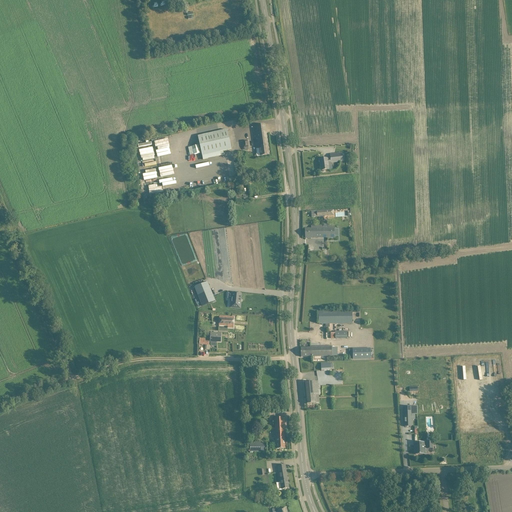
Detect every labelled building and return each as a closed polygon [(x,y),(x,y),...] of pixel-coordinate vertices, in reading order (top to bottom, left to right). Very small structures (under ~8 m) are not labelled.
[(254,131),(256,149),(257,153),(256,154),(257,156),(257,157),(269,155),(265,125),(253,126),(254,131)] [(227,130),(222,131),(198,136),(203,160),(208,159),(207,155),(231,149),(227,130)] [(151,137),(152,144),(153,144),(154,155),(168,153),(166,135),(151,137)] [(242,150),(245,150),(248,150),(250,148),(249,140),(241,142),(242,150)] [(150,144),(136,146),(141,174),(153,172),(152,166),(150,167),(149,160),(148,160),(148,158),(150,158),(149,156),(152,156),(150,144)] [(192,147),(194,155),(200,153),(199,145),(192,147)] [(327,159),(325,159),(320,160),(321,170),(322,170),(322,171),(323,172),(324,172),(325,171),(325,170),(329,169),(328,163),(331,163),(343,161),(342,153),(330,154),(330,159),(328,159),(327,159)] [(157,176),(171,175),(170,167),(156,169),(157,176)] [(143,184),(149,183),(150,193),(154,192),(155,195),(168,193),(168,190),(164,191),(163,181),(157,181),(157,178),(148,180),(147,176),(142,176),(143,184)] [(311,229),(305,229),(305,238),(335,238),(334,226),(322,226),(311,226),(311,229)] [(207,282),(194,288),(202,307),(215,301),(207,282)] [(231,301),(230,308),(240,309),(241,302),(241,294),(232,293),(232,301),(231,301)] [(352,311),(324,311),(319,311),(319,324),(352,324),(352,311)] [(228,328),(229,328),(234,328),(234,317),(220,316),(219,326),(228,326),(228,328)] [(210,342),(221,342),(221,334),(211,333),(210,342)] [(337,348),(332,348),(332,346),(310,347),(310,348),(301,348),(301,357),(332,356),(338,356),(337,348)] [(370,348),(353,349),(353,359),(371,359),(370,348)] [(317,382),(310,382),(305,383),(307,404),(316,403),(319,403),(318,394),(321,394),(320,390),(318,390),(317,382)] [(405,427),(411,427),(411,420),(415,419),(415,414),(411,414),(410,406),(404,407),(405,427)] [(284,418),(279,418),(274,418),(275,429),(272,429),(272,434),(273,434),(273,436),(272,436),(272,438),(275,438),(276,449),(286,449),(284,418)] [(415,443),(415,455),(424,454),(424,448),(427,448),(427,449),(433,449),(432,441),(427,442),(415,443)] [(264,444),(250,443),(250,452),(264,452),(264,444)] [(285,465),(280,466),(276,466),(279,483),(281,483),(282,489),(289,488),(285,465)]
